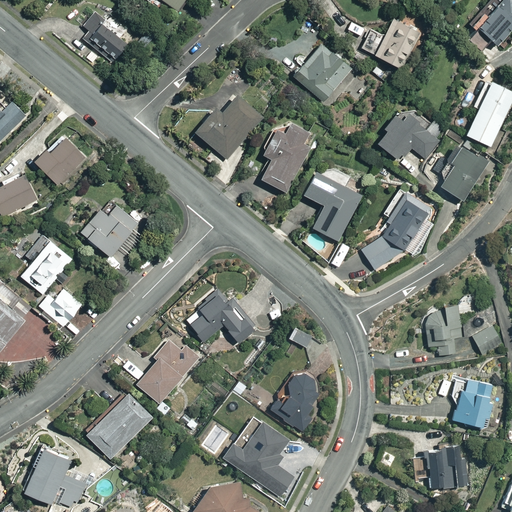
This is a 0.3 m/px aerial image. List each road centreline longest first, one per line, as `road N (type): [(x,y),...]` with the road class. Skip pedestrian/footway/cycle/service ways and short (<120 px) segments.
road 1 (residential): [(0,421),(60,379),(225,214)]
road 2 (residential): [(341,322),(461,250),(511,187)]
road 3 (residential): [(314,511),(352,440),(360,403),(358,366),(341,322)]
road 4 (residential): [(257,0),(122,128)]
road 5 (residential): [(122,128),(0,26)]
road 6 (residential): [(341,322),(225,214)]
road 7 (residential): [(225,214),(122,128)]
